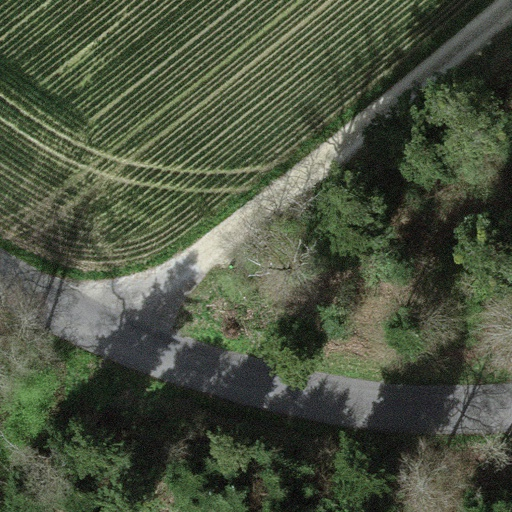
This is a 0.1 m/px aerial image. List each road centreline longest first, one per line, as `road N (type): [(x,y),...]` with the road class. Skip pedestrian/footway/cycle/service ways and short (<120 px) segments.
road 1 (track): [(511,4),(208,253),(157,278),(43,301)]
road 2 (unclassified): [(511,405),(355,405),(243,381),(43,301),(0,273)]
